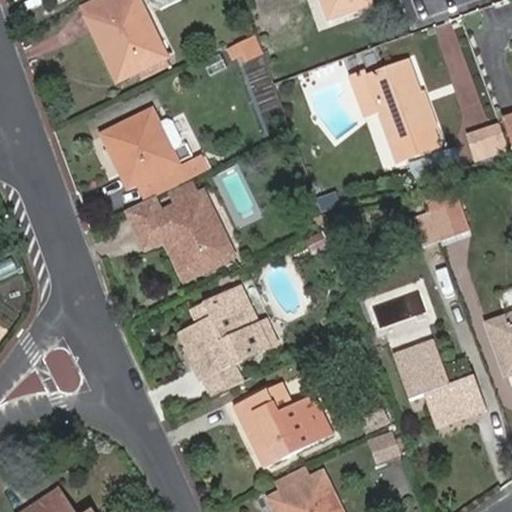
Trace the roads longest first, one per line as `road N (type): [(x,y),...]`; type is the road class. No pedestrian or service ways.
road 1 (residential): [(103,337),(30,142)]
road 2 (residential): [(185,511),(103,337)]
road 3 (residential): [(0,412),(103,337)]
